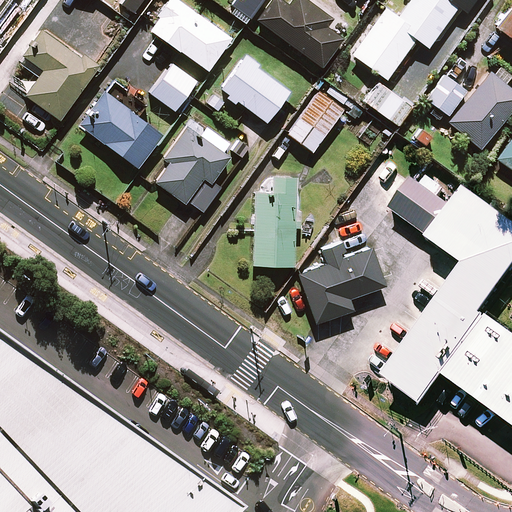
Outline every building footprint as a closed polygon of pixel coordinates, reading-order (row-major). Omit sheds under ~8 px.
[(164,0),(154,15),(156,17),(148,29),(205,69),(228,37),(174,0),(164,0)] [(259,0),(239,0),(234,7),(246,17),(259,0)] [(330,16),(307,0),(287,0),(285,3),(281,0),(269,0),(255,19),(321,67),(342,38),(324,25),(330,16)] [(354,6),(344,0),(331,0),(328,4),(347,17),(354,6)] [(408,0),(396,17),(383,8),(350,54),(384,78),(414,38),(426,46),(454,7),(444,0),(408,0)] [(511,0),(510,0),(492,25),(511,39),(511,0)] [(93,67),(41,30),(23,56),(41,69),(23,94),(57,118),(93,67)] [(286,91),(241,58),(219,88),(264,121),(286,91)] [(194,80),(170,62),(149,93),(173,110),(194,80)] [(511,107),(511,91),(487,70),(445,120),(478,148),(511,107)] [(453,83),(442,75),(425,99),(446,114),(462,89),(453,83)] [(407,107),(377,85),(365,102),(395,124),(407,107)] [(341,108),(314,90),(285,132),(311,151),(341,108)] [(159,133),(103,92),(79,125),(135,166),(159,133)] [(225,143),(189,118),(163,157),(168,161),(153,181),(199,213),(215,190),(207,184),(226,156),(219,152),(225,143)] [(511,133),(494,158),(511,170),(511,133)] [(298,195),(294,195),(295,176),(271,175),(270,190),(253,189),(250,263),(291,265),(292,227),(297,227),(298,195)] [(484,315),(511,273),(511,224),(464,191),(427,239),(464,267),(386,379),(422,406),(442,377),(484,315)] [(324,259),(294,269),(311,319),(351,306),(348,294),(382,283),(369,244),(340,253),(338,249),(343,247),(340,238),(319,245),(324,259)] [(511,335),(484,315),(442,377),(511,428),(511,335)] [(0,511),(202,511),(220,496),(0,341),(0,511)]
